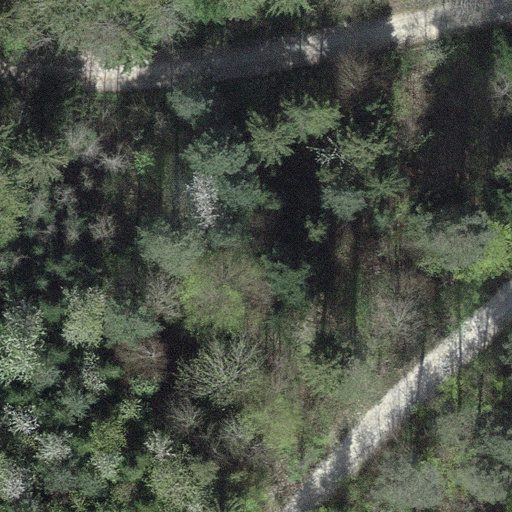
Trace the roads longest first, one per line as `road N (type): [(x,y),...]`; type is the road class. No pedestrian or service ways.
road 1 (track): [(511,13),(143,71),(0,61)]
road 2 (track): [(286,511),(511,277)]
